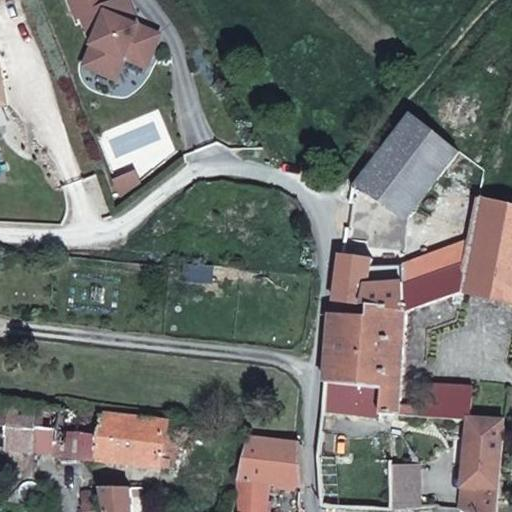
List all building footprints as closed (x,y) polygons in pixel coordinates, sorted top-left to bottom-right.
[(82,40),(74,62),(106,74),(114,53),(120,40),(141,49),(149,30),(121,18),(123,12),(118,0),(59,0),(66,15),(71,13),(82,40)] [(136,62),(141,49),(120,40),(114,53),(136,62)] [(404,219),(439,177),(459,153),(412,116),(398,133),(361,179),(355,188),(383,206),(404,219)] [(458,223),(472,226),(479,197),(487,171),(459,153),(439,177),(464,185),(458,223)] [(364,236),(383,206),(355,188),(342,206),(341,238),(364,236)] [(462,292),(511,304),(511,206),(479,197),(472,226),(469,242),(464,263),(402,284),(402,307),(350,304),(349,315),(332,314),(329,338),(325,383),(384,391),(381,415),(385,415),(394,416),(465,421),(470,421),(472,387),(425,385),(424,406),(400,404),(406,312),(462,292)] [(400,267),(402,284),(464,263),(469,242),(400,267)] [(372,260),(341,256),(339,269),(332,314),(349,315),(350,304),(402,307),(402,284),(366,284),(372,260)] [(395,470),(394,438),(385,437),(385,415),(381,415),(384,391),(325,383),(318,460),(324,509),(395,511),(395,470)] [(0,448),(176,470),(183,426),(184,424),(140,418),(68,410),(0,401),(0,448)] [(385,437),(394,438),(394,416),(385,415),(385,437)] [(465,421),(460,488),(458,509),(460,509),(467,511),(495,511),(503,423),(470,421),(465,421)] [(267,511),(272,486),(306,490),(303,446),(249,438),(239,478),(240,511),(267,511)] [(395,470),(395,511),(439,506),(438,469),(395,470)] [(81,491),(82,501),(101,500),(100,490),(81,491)] [(135,511),(134,498),(133,490),(104,490),(107,511),(135,511)] [(101,511),(101,500),(82,501),(82,511),(101,511)]
